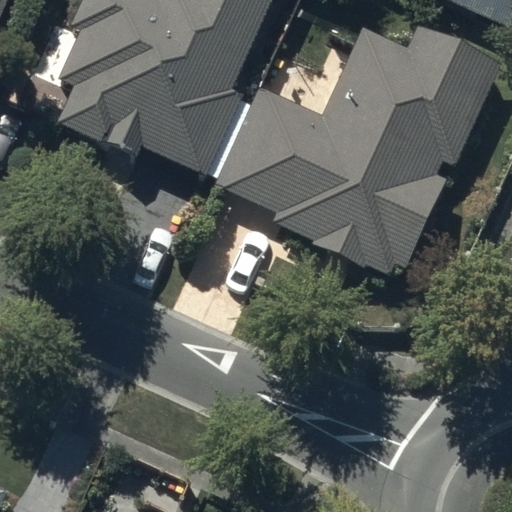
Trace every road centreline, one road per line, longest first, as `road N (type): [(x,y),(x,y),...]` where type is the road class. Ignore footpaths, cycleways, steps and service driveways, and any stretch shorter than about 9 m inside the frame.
road 1 (residential): [(0,278),(421,469)]
road 2 (residential): [(421,469),(442,434),(473,407),(511,390)]
